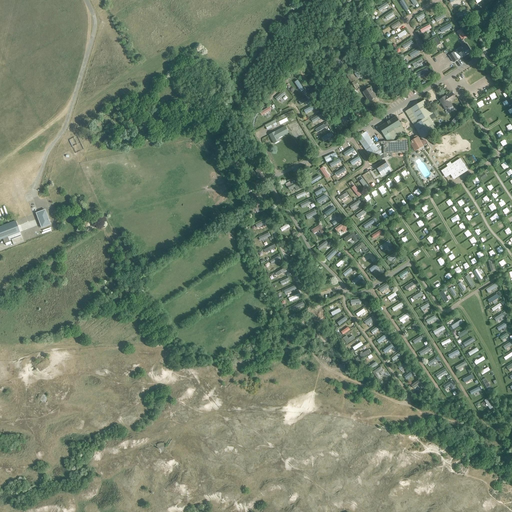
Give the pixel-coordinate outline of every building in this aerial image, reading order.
[(470,23),(472,26),(482,19),(479,16),(470,23)] [(457,32),(449,37),(451,41),(459,35),(457,32)] [(437,37),(427,43),(429,46),(435,42),(437,46),(441,44),(437,37)] [(454,52),(449,55),(454,63),(458,60),(458,59),(461,57),(462,57),(471,51),(466,44),(457,50),(457,51),(454,53),(454,52)] [(417,49),(408,55),(410,58),(419,52),(417,49)] [(419,77),(429,71),(427,68),(417,73),(419,77)] [(351,82),(356,89),(359,86),(355,80),(351,82)] [(366,100),(376,94),(371,87),(368,89),(367,87),(361,91),(366,100)] [(439,100),(446,110),(453,106),(450,102),(455,100),(453,97),(454,96),(452,92),(439,100)] [(414,125),(422,139),(437,130),(429,116),(433,114),(425,100),(409,109),(418,123),(414,125)] [(379,127),(384,136),(402,125),(396,116),(379,127)] [(266,126),(268,130),(278,125),(276,121),(266,126)] [(270,135),(275,144),(280,142),(279,138),(289,133),(286,127),(270,135)] [(384,154),(383,147),(379,142),(375,145),(367,133),(367,132),(366,131),(357,138),(371,158),(377,154),(379,157),(384,154)] [(435,139),(432,133),(427,136),(430,142),(435,139)] [(424,146),(418,137),(409,142),(415,152),(424,146)] [(383,145),(383,147),(384,154),(410,152),(409,138),(399,138),(399,139),(396,141),(381,142),(381,144),(383,145)] [(375,166),(379,173),(389,166),(385,159),(375,166)] [(455,179),(465,172),(461,166),(464,164),(460,159),(441,171),(445,176),(451,172),(455,179)] [(389,166),(392,170),(387,173),(388,174),(393,172),(396,170),(396,169),(391,161),(389,162),(391,165),(389,166)] [(484,172),(479,175),(482,180),(487,177),(484,172)] [(36,213),(41,228),(50,224),(45,210),(36,213)] [(13,245),(23,241),(15,221),(0,226),(0,239),(7,237),(9,241),(12,240),(13,245)] [(380,230),(372,236),(374,239),(382,233),(380,230)] [(473,270),(480,281),(483,279),(481,276),(482,275),(480,273),(479,274),(477,271),(479,270),(478,267),(473,270)] [(465,277),(471,287),(475,285),(469,275),(465,277)] [(415,281),(405,287),(407,290),(417,284),(415,281)] [(381,292),(389,286),(387,284),(379,289),(381,292)] [(496,287),(494,284),(485,290),(487,293),(496,287)] [(414,300),(423,295),(421,292),(412,297),(414,300)] [(394,312),(404,306),(401,302),(392,308),(394,312)] [(493,312),(502,306),(500,303),(491,309),(493,312)] [(408,313),(399,319),(401,322),(407,318),(408,319),(409,318),(409,317),(410,316),(408,313)] [(428,324),(437,319),(435,315),(426,321),(428,324)] [(374,320),(372,317),(363,323),(365,326),(368,324),(368,325),(370,324),(369,323),(374,320)] [(453,329),(462,324),(460,321),(452,327),(453,329)] [(435,335),(445,329),(443,326),(433,332),(435,335)] [(465,347),(475,341),(473,338),(463,344),(465,347)] [(511,341),(501,348),(503,352),(511,345),(511,341)] [(386,353),(394,346),(393,344),(384,350),(386,353)] [(470,356),(479,351),(477,348),(468,353),(470,356)] [(459,353),(458,350),(448,356),(450,359),(459,353)] [(45,353),(31,362),(38,374),(52,365),(45,353)] [(394,361),(401,356),(398,353),(392,358),(394,361)] [(429,366),(437,361),(436,358),(427,364),(429,366)] [(467,365),(465,361),(455,367),(457,371),(467,365)] [(378,380),(382,378),(378,373),(384,370),(381,366),(373,372),(378,380)] [(407,379),(415,372),(414,370),(405,376),(407,379)] [(437,378),(446,373),(444,370),(435,375),(437,378)] [(422,389),(425,386),(420,379),(411,386),(414,389),(419,385),(422,389)] [(451,381),(443,386),(446,389),(450,387),(452,390),(455,388),(451,381)] [(42,390),(36,402),(44,406),(50,394),(42,390)] [(162,445),(155,448),(157,455),(165,451),(162,445)]
